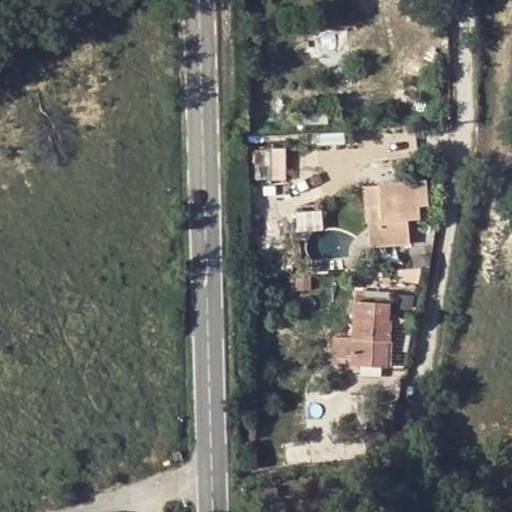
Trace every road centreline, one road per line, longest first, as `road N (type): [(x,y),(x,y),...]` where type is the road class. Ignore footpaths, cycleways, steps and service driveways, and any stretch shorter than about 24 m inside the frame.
road 1 (primary): [(217,479),(196,0)]
road 2 (residential): [(456,0),(461,143),(412,426)]
road 3 (residential): [(217,479),(88,511)]
